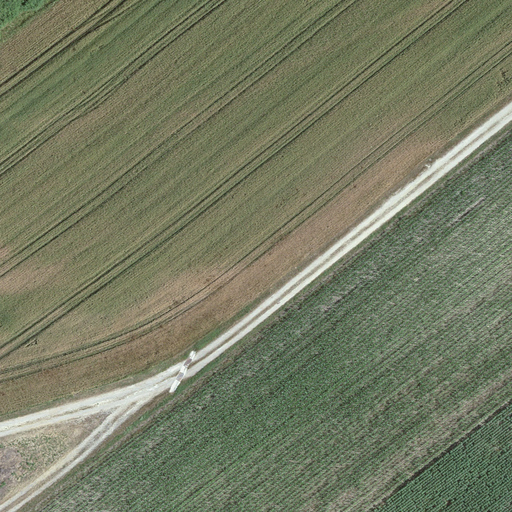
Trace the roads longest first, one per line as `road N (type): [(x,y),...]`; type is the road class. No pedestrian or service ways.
road 1 (track): [(0,430),(172,381),(511,112)]
road 2 (track): [(172,381),(1,511)]
